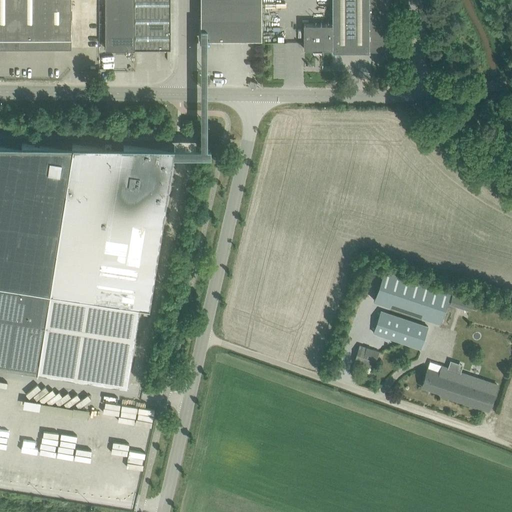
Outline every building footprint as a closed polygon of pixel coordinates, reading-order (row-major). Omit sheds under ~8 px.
[(0,0),(0,48),(71,49),(71,0),(0,0)] [(134,0),(105,0),(105,48),(135,48),(135,19),(135,2),(134,0)] [(261,0),(200,0),(201,37),(262,37),(261,0)] [(389,0),(332,0),(332,23),(304,23),(304,48),(332,48),(332,51),(369,51),(369,41),(389,41),(389,0)] [(147,19),(170,19),(170,2),(135,2),(135,19),(147,19)] [(135,48),(147,48),(147,36),(147,19),(135,19),(135,48)] [(170,36),(170,19),(147,19),(147,36),(170,36)] [(101,35),(101,23),(88,23),(87,35),(101,35)] [(147,36),(147,48),(165,48),(170,48),(170,36),(147,36)] [(174,152),(175,146),(174,146),(124,145),(72,144),(22,143),(0,143),(0,361),(28,366),(117,380),(127,382),(140,303),(150,305),(172,165),(174,154),(174,152)] [(383,272),(373,302),(439,325),(449,295),(383,272)] [(452,295),(449,303),(457,306),(460,297),(452,295)] [(428,326),(381,309),(373,332),(421,348),(428,326)] [(359,344),(357,353),(354,362),(374,369),(377,359),(380,350),(359,344)] [(450,360),(447,368),(459,372),(462,365),(450,360)] [(430,362),(427,368),(422,386),(439,392),(438,394),(488,411),(497,384),(459,372),(447,368),(430,362)] [(22,405),(74,412),(78,388),(27,381),(27,384),(0,380),(0,388),(24,392),(22,405)] [(64,433),(61,456),(110,462),(112,451),(131,454),(129,466),(128,466),(127,478),(142,480),(144,464),(143,463),(146,444),(64,433)]
